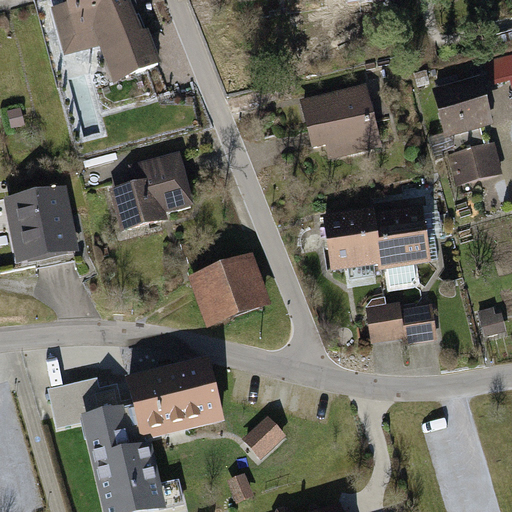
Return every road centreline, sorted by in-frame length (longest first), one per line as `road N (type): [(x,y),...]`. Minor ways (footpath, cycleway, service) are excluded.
road 1 (residential): [(179,0),(326,376)]
road 2 (residential): [(0,341),(149,335),(326,376)]
road 3 (residential): [(326,376),(388,388),(511,377)]
